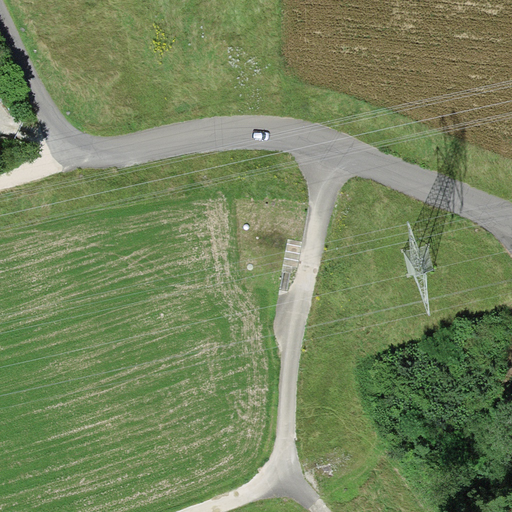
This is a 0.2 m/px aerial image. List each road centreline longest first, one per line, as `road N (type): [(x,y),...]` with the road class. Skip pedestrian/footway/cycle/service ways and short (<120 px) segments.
road 1 (unclassified): [(511,219),(326,135),(266,130),(117,154),(64,151)]
road 2 (track): [(326,135),(298,309),(286,473),(319,511)]
road 3 (track): [(169,511),(511,413)]
road 4 (unclassified): [(64,151),(0,14)]
